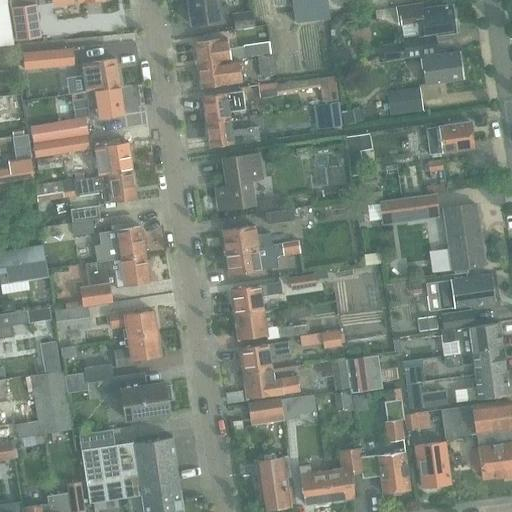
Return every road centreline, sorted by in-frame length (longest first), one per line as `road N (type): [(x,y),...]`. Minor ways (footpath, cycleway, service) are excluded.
road 1 (residential): [(224,511),(147,0)]
road 2 (residential): [(509,122),(492,0)]
